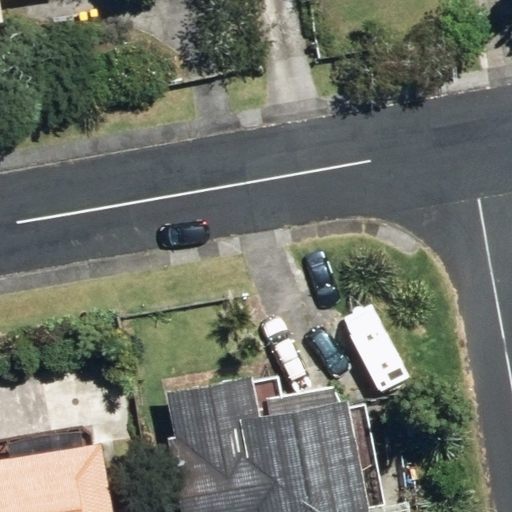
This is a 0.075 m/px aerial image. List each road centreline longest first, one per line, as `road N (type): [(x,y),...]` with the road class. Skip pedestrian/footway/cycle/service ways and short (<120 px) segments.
road 1 (residential): [(0,223),(473,143)]
road 2 (residential): [(511,383),(473,143)]
